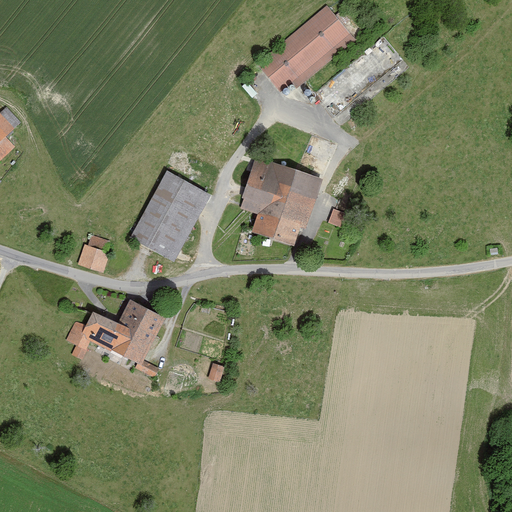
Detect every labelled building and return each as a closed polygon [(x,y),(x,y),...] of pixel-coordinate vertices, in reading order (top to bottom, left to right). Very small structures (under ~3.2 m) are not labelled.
[(327,6),(254,64),(278,93),(289,84),(293,89),(355,40),(327,6)] [(382,34),(312,90),(340,125),(410,68),(382,34)] [(0,115),(0,161),(15,148),(4,137),(13,129),(0,115)] [(321,180),(254,157),(238,207),(258,214),(252,232),(291,246),(297,229),(304,229),(321,180)] [(165,172),(128,238),(170,262),(208,197),(165,172)] [(339,225),(342,214),(333,211),(329,221),(339,225)] [(91,237),(88,246),(105,252),(108,243),(91,237)] [(84,245),(78,264),(103,272),(109,253),(105,252),(88,246),(84,245)] [(116,326),(89,314),(75,344),(74,347),(86,353),(91,343),(140,366),(162,318),(127,302),(116,326)] [(75,344),(82,326),(74,322),(66,340),(75,344)] [(223,367),(212,364),(207,380),(219,383),(223,367)]
